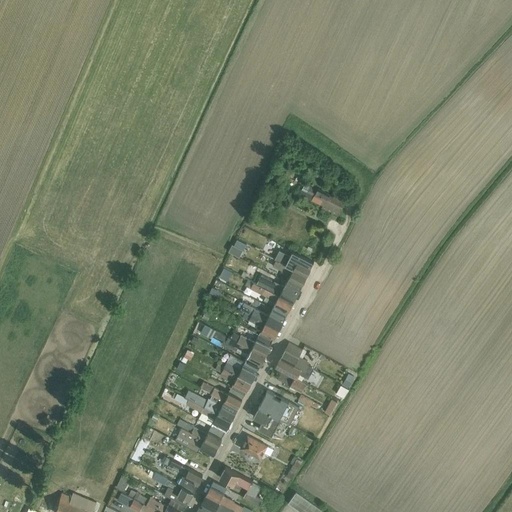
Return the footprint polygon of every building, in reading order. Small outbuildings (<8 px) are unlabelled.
[(305,184),(299,194),(323,206),(322,209),(338,217),(348,195),(338,190),(334,196),(305,184)] [(233,245),(229,251),(241,257),(245,249),(237,245),(236,247),(233,245)] [(265,245),(262,250),(272,255),(275,250),(265,245)] [(277,259),(307,275),(314,262),(293,251),(291,256),(280,250),(275,259),(277,259)] [(287,281),(300,288),(307,275),(277,259),(273,266),(290,275),(287,281)] [(224,272),(220,279),(226,282),(230,275),(224,272)] [(257,284),(293,302),(300,288),(287,281),(285,286),(275,281),(274,283),(272,282),(273,280),(262,275),(257,284)] [(273,308),(286,315),(293,302),(257,284),(248,279),(245,285),(266,296),(264,301),(274,306),(273,308)] [(212,287),(210,292),(219,297),(222,292),(212,287)] [(242,309),(279,328),(286,315),(273,308),(269,316),(245,303),(242,309)] [(259,335),(273,341),(279,328),(242,309),(240,313),(244,315),(243,317),(249,321),(248,323),(257,328),(259,325),(263,327),(259,335)] [(206,311),(203,317),(208,320),(211,314),(206,311)] [(216,330),(217,329),(218,327),(203,319),(202,322),(212,327),(216,330)] [(216,330),(212,327),(207,335),(212,338),(214,335),(224,341),(222,344),(247,357),(246,361),(259,368),(265,355),(226,334),(217,329),(216,330)] [(226,334),(265,355),(273,341),(259,335),(255,342),(241,335),(241,336),(234,333),(233,336),(227,333),(226,334)] [(281,358),(311,374),(314,369),(308,365),(310,361),(303,358),(307,352),(289,342),(281,358)] [(244,364),(245,362),(233,355),(232,357),(244,364)] [(259,368),(246,361),(245,362),(244,364),(232,357),(230,356),(226,364),(222,362),(220,364),(252,381),(259,368)] [(311,374),(281,358),(276,366),(283,370),(306,383),(309,378),(311,374)] [(178,362),(175,367),(182,371),(185,365),(178,362)] [(232,387),(245,394),(252,381),(220,364),(219,364),(216,369),(222,372),(220,376),(228,380),(234,383),(232,387)] [(306,383),(283,370),(278,378),(283,381),(282,384),(295,391),(296,389),(302,392),(304,388),(306,390),(309,385),(306,383)] [(349,373),(343,384),(349,388),(355,376),(349,373)] [(213,394),(238,407),(245,394),(232,387),(228,394),(204,382),(201,387),(213,394)] [(341,385),(337,393),(344,397),(349,389),(341,385)] [(258,407),(281,419),(291,424),(300,407),(268,390),(266,393),(267,393),(261,403),(258,407)] [(231,420),(190,398),(177,392),(174,398),(202,412),(199,418),(212,425),(211,426),(225,433),(231,420)] [(190,398),(231,420),(238,407),(213,394),(211,399),(209,398),(208,401),(192,393),(190,398)] [(301,394),(299,399),(311,405),(311,404),(318,408),(320,404),(301,394)] [(332,399),(325,411),(331,414),(338,401),(332,399)] [(281,419),(258,407),(257,411),(256,410),(253,416),(263,421),(259,429),(272,436),(281,419)] [(225,433),(211,426),(208,433),(179,418),(176,424),(183,427),(218,446),(225,433)] [(218,446),(183,427),(176,440),(198,452),(200,447),(214,454),(218,446)] [(265,452),(268,446),(247,434),(240,448),(247,452),(256,456),(261,459),(265,452)] [(139,445),(131,460),(137,463),(144,448),(139,445)] [(268,446),(265,452),(271,455),(274,449),(268,446)] [(256,456),(247,452),(243,458),(252,463),(256,456)] [(178,484),(194,492),(202,475),(165,456),(161,462),(182,472),(178,480),(180,481),(178,484)] [(297,459),(287,476),(292,479),(302,462),(297,459)] [(226,466),(220,477),(235,485),(236,483),(248,489),(244,497),(260,506),(264,499),(256,496),(262,486),(258,483),(259,482),(254,479),(253,481),(226,466)] [(171,499),(186,506),(187,506),(194,492),(178,484),(156,473),(153,478),(169,486),(164,495),(171,499)] [(122,474),(117,487),(125,490),(131,478),(122,474)] [(206,494),(235,509),(239,511),(240,511),(243,508),(234,503),(236,499),(229,496),(227,498),(223,496),(228,488),(214,481),(211,485),(206,494)] [(148,502),(164,511),(182,511),(186,506),(171,499),(168,506),(161,502),(163,499),(153,494),(152,497),(151,497),(150,500),(141,494),(132,489),(131,492),(127,490),(125,494),(147,504),(148,502)] [(62,493),(54,511),(92,511),(97,502),(73,492),(71,497),(62,493)] [(147,504),(125,494),(122,492),(118,499),(130,506),(140,511),(141,511),(164,511),(148,502),(147,504)] [(324,511),(296,492),(289,503),(301,511),(324,511)] [(233,511),(235,509),(206,494),(202,503),(218,511),(233,511)]
